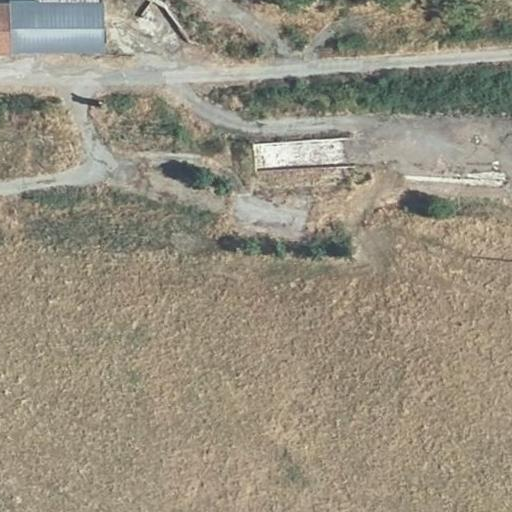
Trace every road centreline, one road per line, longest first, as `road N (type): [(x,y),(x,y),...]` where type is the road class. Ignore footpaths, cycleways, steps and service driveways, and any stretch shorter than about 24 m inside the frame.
road 1 (track): [(179,82),(210,112),(241,124),(329,121),(434,140),(511,168)]
road 2 (track): [(45,61),(45,78),(103,159),(93,174),(0,187)]
road 3 (track): [(103,159),(161,156),(236,167),(257,205),(306,215)]
road 4 (track): [(351,53),(208,0)]
